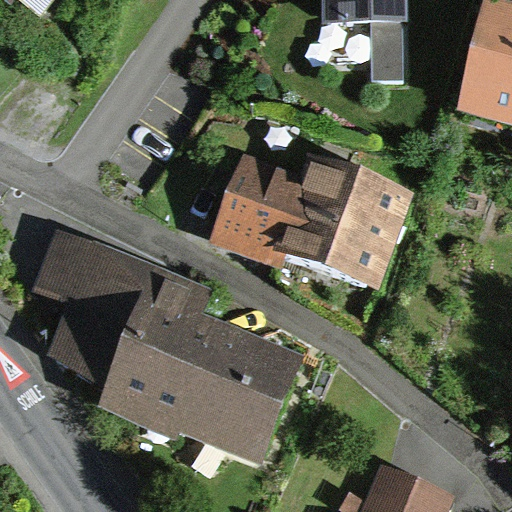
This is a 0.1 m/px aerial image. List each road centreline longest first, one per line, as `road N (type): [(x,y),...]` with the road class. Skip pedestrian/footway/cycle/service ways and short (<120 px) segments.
road 1 (residential): [(60,190),(322,333),(473,447),(505,500)]
road 2 (residential): [(60,190),(194,0)]
road 3 (tertiary): [(103,511),(0,367)]
